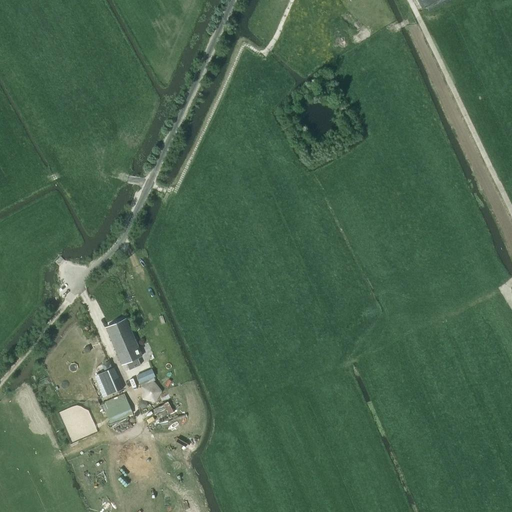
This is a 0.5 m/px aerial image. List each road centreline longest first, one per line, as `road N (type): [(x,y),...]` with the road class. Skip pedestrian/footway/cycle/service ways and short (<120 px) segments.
road 1 (unclassified): [(74,293),(123,237),(231,0)]
road 2 (track): [(291,0),(265,53),(243,43),(174,189),(119,175)]
road 3 (track): [(408,0),(511,214)]
